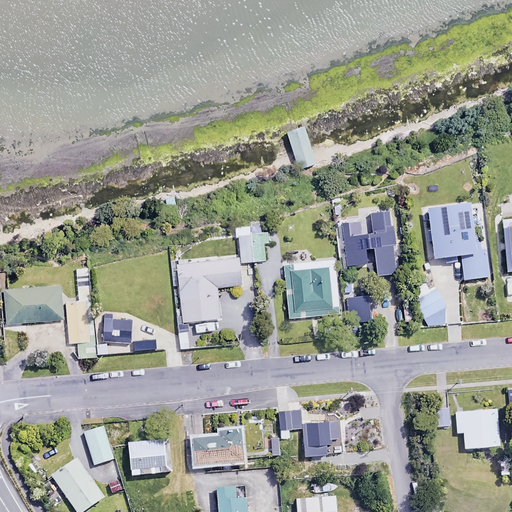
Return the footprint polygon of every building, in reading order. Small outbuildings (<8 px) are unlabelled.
[(314,164),(303,127),(286,132),(297,169),(314,164)] [(470,210),(469,203),(428,206),(432,257),(460,255),(462,278),(488,276),(482,209),(470,210)] [(511,217),(501,219),(505,271),(511,270),(511,217)] [(251,226),(237,227),(240,262),(264,260),(262,242),(267,242),(266,230),(251,231),(251,226)] [(240,284),(237,256),(175,263),(181,321),(190,320),(192,333),(210,331),(209,319),(219,318),(215,287),(240,284)] [(338,313),(333,260),(291,263),(292,270),(283,270),(287,318),(338,313)] [(350,278),(340,279),(341,293),(351,292),(350,278)] [(425,283),(413,288),(418,326),(443,323),(443,303),(436,289),(429,292),(425,283)] [(62,319),(60,285),(4,289),(7,324),(62,319)] [(255,296),(244,298),(245,311),(257,310),(255,296)] [(367,296),(345,297),(346,322),(369,321),(367,296)] [(85,319),(83,300),(64,302),(68,343),(93,341),(91,318),(85,319)] [(130,320),(112,320),(113,343),(131,343),(130,320)] [(447,407),(433,408),(434,426),(448,426),(447,407)] [(498,445),(495,408),(453,411),(455,432),(462,431),(464,447),(498,445)] [(300,427),(298,410),(276,412),(279,437),(288,436),(287,429),(300,427)] [(337,439),(336,421),(302,423),(305,455),(326,454),(325,444),(332,443),(331,439),(337,439)] [(112,458),(102,426),(82,432),(92,465),(112,458)] [(241,430),(219,432),(219,436),(193,438),(195,464),(243,460),(241,430)] [(277,438),(266,439),(268,455),(279,454),(277,438)] [(170,472),(168,440),(128,442),(130,475),(170,472)] [(56,452),(43,459),(47,467),(60,460),(56,452)] [(81,511),(103,497),(76,457),(50,475),(75,511),(81,511)] [(507,460),(497,460),(498,475),(508,474),(507,460)] [(117,480),(106,483),(109,494),(120,491),(117,480)] [(245,511),(244,485),(216,486),(217,511),(245,511)] [(335,511),(334,495),(295,497),(296,511),(335,511)]
